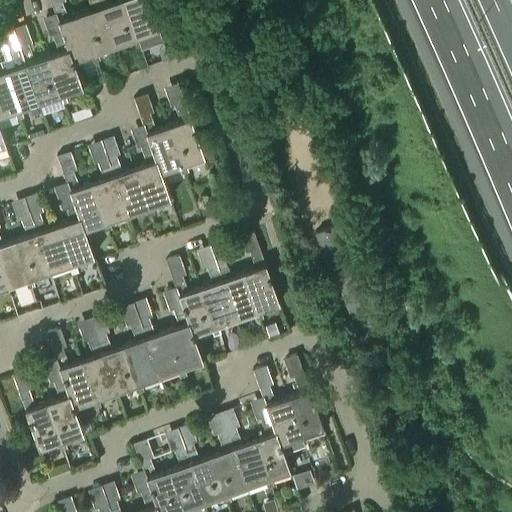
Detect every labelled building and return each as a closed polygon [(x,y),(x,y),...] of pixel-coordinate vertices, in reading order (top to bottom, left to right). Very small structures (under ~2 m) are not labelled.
[(61,30),(72,59),(93,52),(79,12),(67,16),(61,0),(50,0),(51,4),(61,30)] [(93,52),(114,44),(98,0),(88,0),(91,8),(79,12),(93,52)] [(98,0),(114,44),(136,36),(123,0),(112,0),(110,1),(109,0),(98,0)] [(123,0),(136,36),(140,47),(162,39),(152,11),(149,3),(148,0),(123,0)] [(161,8),(157,0),(156,0),(149,3),(152,11),(161,8)] [(38,101),(59,94),(45,54),(33,58),(28,42),(31,41),(25,23),(11,27),(18,45),(38,101)] [(82,86),(72,59),(61,30),(53,33),(58,49),(45,54),(59,94),(82,86)] [(17,109),(38,101),(18,45),(9,49),(15,65),(3,69),(17,109)] [(0,114),(17,109),(3,69),(0,70),(0,114)] [(143,117),(155,113),(147,90),(135,94),(143,117)] [(181,163),(203,155),(184,99),(174,103),(179,119),(167,124),(181,163)] [(160,170),(181,163),(167,124),(156,127),(153,119),(143,122),(146,131),(160,170)] [(37,134),(34,126),(26,129),(29,137),(37,134)] [(146,161),(132,166),(147,205),(170,197),(160,170),(146,131),(145,132),(149,141),(140,144),(146,161)] [(125,213),(147,205),(132,166),(122,170),(116,153),(105,157),(125,213)] [(125,213),(105,157),(97,160),(103,176),(89,181),(104,220),(125,213)] [(84,228),(104,220),(89,181),(79,185),(73,169),(63,172),(66,181),(84,228)] [(84,228),(66,181),(53,185),(59,203),(63,202),(69,218),(57,222),(71,262),(93,254),(84,228)] [(50,269),(71,262),(57,222),(45,227),(39,210),(42,209),(36,191),(22,196),(29,214),(30,214),(50,269)] [(218,198),(199,205),(203,214),(222,207),(218,198)] [(29,277),(50,269),(30,214),(29,214),(20,217),(26,233),(14,237),(29,277)] [(343,221),(315,231),(329,271),(334,269),(348,307),(370,299),(354,256),(355,255),(343,221)] [(0,267),(6,285),(29,277),(14,237),(2,242),(0,236),(0,267)] [(242,270),(255,310),(278,301),(259,246),(249,249),(254,266),(242,270)] [(192,332),(212,325),(198,286),(187,290),(180,270),(184,269),(179,254),(165,259),(181,303),(192,332)] [(234,317),(255,310),(242,270),(230,274),(227,266),(225,258),(214,262),(234,317)] [(211,281),(198,286),(212,325),(234,317),(214,262),(206,265),(211,281)] [(180,367),(202,359),(192,332),(181,303),(172,306),(178,323),(166,327),(180,367)] [(158,374),(180,367),(166,327),(154,331),(148,315),(139,318),(158,374)] [(137,382),(158,374),(139,318),(129,322),(135,338),(123,342),(137,382)] [(73,405),(91,398),(94,397),(80,358),(68,362),(61,342),(65,341),(60,326),(46,331),(52,349),(55,357),(73,405)] [(105,331),(96,334),(115,389),(137,382),(123,342),(111,347),(105,331)] [(94,397),(115,389),(96,334),(86,337),(92,354),(80,358),(94,397)] [(287,395),(301,435),(304,433),(322,427),(296,352),(286,356),(298,391),(287,395)] [(83,432),(73,405),(55,357),(42,362),(49,381),(53,379),(58,395),(46,400),(60,440),(83,432)] [(261,395),(268,413),(269,414),(279,442),(280,442),(298,436),(301,435),(287,395),(274,399),(268,383),(273,381),(266,363),(252,368),(259,386),(261,395)] [(39,448),(60,440),(46,400),(34,404),(28,388),(19,391),(39,448)] [(279,442),(269,414),(268,413),(260,416),(265,432),(253,437),(267,476),(289,468),(280,442),(279,442)] [(244,484),(267,476),(253,437),(241,441),(235,425),(225,429),(244,484)] [(223,492),(244,484),(225,429),(217,432),(222,448),(209,453),(223,492)] [(134,444),(149,486),(158,511),(168,511),(180,508),(167,468),(155,473),(152,464),(149,456),(151,456),(145,440),(134,444)] [(202,500),(223,492),(209,453),(198,457),(192,440),(182,444),(202,500)] [(180,508),(202,500),(182,444),(173,447),(179,464),(167,468),(180,508)] [(158,511),(149,486),(140,489),(146,506),(132,510),(133,511),(158,511)] [(108,511),(133,511),(132,510),(127,511),(120,511),(116,498),(106,502),(108,511)] [(108,511),(106,502),(97,505),(99,511),(108,511)]
